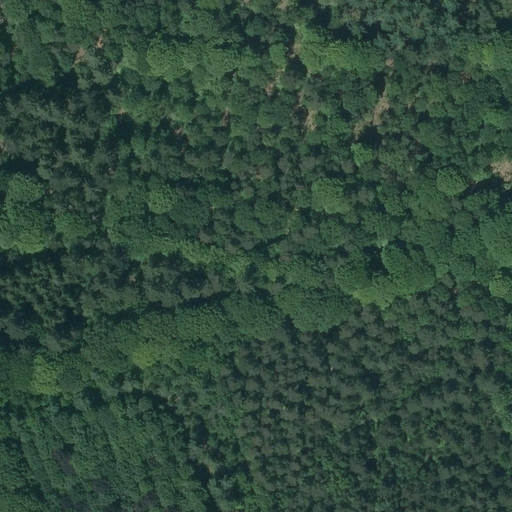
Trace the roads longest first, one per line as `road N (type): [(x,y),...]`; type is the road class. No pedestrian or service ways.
road 1 (track): [(511,310),(0,202)]
road 2 (track): [(208,320),(511,230)]
road 3 (track): [(0,373),(208,320)]
road 4 (track): [(208,320),(282,511)]
